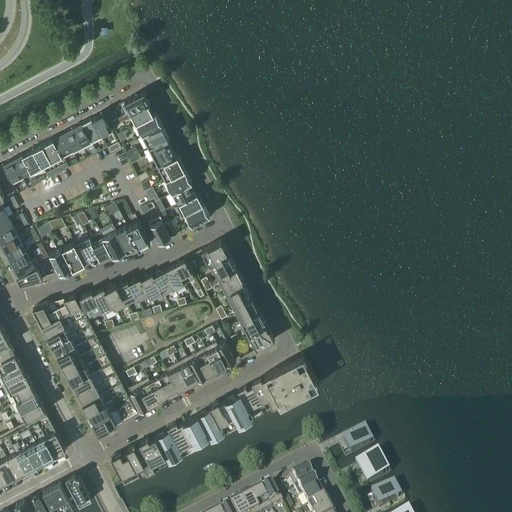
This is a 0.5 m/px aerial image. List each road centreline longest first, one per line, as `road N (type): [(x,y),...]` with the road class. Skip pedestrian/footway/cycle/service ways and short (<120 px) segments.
road 1 (residential): [(86,454),(290,347),(224,221)]
road 2 (residential): [(224,221),(146,71),(0,147)]
road 3 (residential): [(224,221),(162,256),(5,301)]
road 4 (residential): [(189,511),(312,448),(346,511)]
road 5 (residential): [(5,301),(86,454)]
road 6 (unclassified): [(0,100),(85,54),(86,0)]
